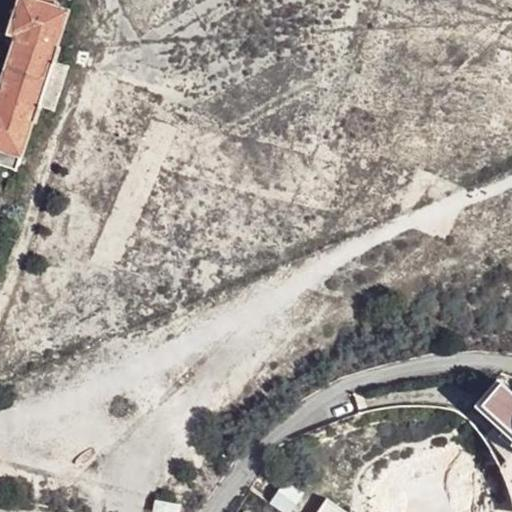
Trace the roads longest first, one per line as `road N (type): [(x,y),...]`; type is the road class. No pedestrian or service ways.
road 1 (unknown): [(131,511),(169,420),(313,271),(511,180)]
road 2 (unclassified): [(511,365),(453,360),(353,381),(275,432),(219,511)]
road 3 (unknown): [(0,419),(93,395),(313,271)]
